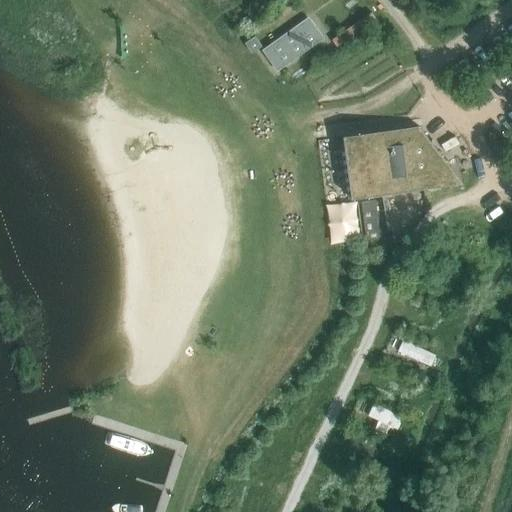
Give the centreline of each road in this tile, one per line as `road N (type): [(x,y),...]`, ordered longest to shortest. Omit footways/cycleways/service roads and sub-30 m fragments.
road 1 (track): [(505,196),(446,202),(409,236),(287,511)]
road 2 (track): [(511,191),(505,196),(433,64)]
